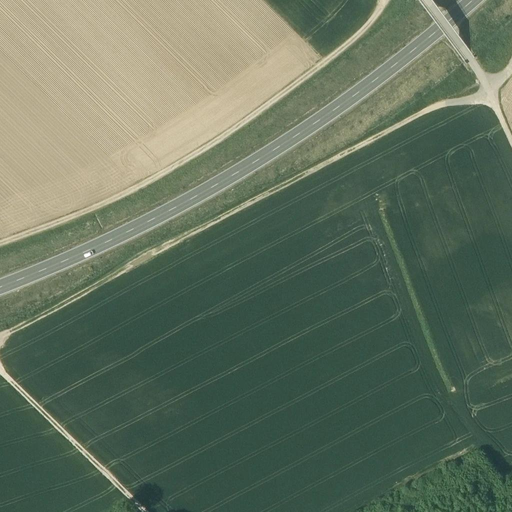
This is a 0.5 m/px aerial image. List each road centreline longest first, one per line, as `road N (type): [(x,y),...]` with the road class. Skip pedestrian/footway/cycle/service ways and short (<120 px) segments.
road 1 (track): [(511,31),(489,87),(375,134),(0,327)]
road 2 (primary): [(0,290),(171,210),(268,153),(473,0)]
road 3 (track): [(367,27),(152,179),(0,243)]
road 4 (track): [(145,511),(0,371)]
road 5 (track): [(511,135),(489,87),(424,0)]
